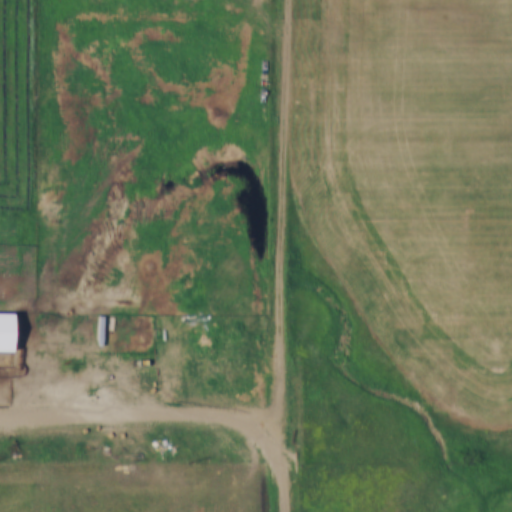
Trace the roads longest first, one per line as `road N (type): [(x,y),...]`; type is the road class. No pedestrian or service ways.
road 1 (track): [(511,458),(0,459)]
road 2 (track): [(286,0),(284,423)]
